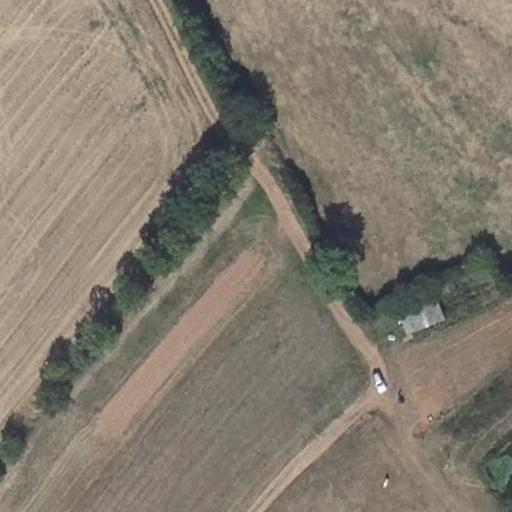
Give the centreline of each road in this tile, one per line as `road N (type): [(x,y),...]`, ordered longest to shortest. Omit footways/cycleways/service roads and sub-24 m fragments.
road 1 (track): [(383,408),(286,221),(146,0)]
road 2 (track): [(264,511),(377,384)]
